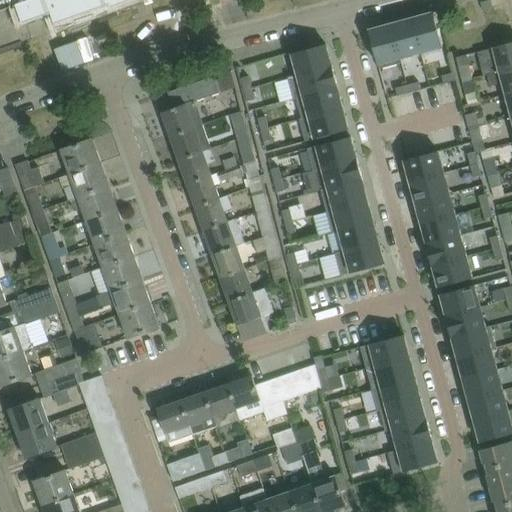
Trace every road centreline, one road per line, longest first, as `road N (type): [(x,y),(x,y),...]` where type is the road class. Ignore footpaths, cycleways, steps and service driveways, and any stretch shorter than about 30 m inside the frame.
road 1 (residential): [(462,511),(450,477),(460,453),(339,10)]
road 2 (unclassified): [(166,511),(128,402),(142,378),(190,356),(193,320),(105,78)]
road 3 (residential): [(339,10),(105,78)]
